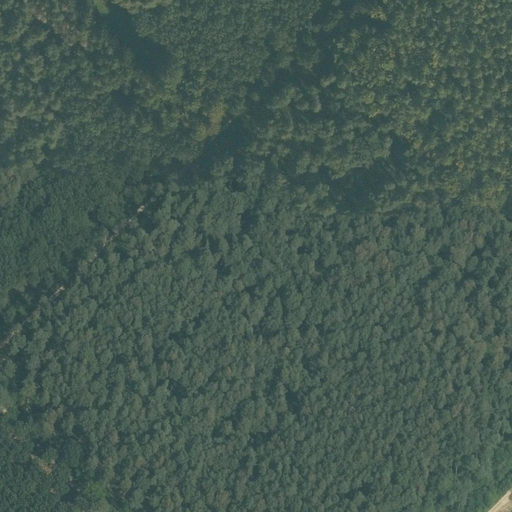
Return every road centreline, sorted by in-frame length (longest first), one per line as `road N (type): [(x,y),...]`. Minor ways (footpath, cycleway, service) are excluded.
road 1 (track): [(0,344),(345,0)]
road 2 (track): [(312,28),(464,195),(484,198),(511,175)]
road 3 (track): [(103,511),(0,407)]
